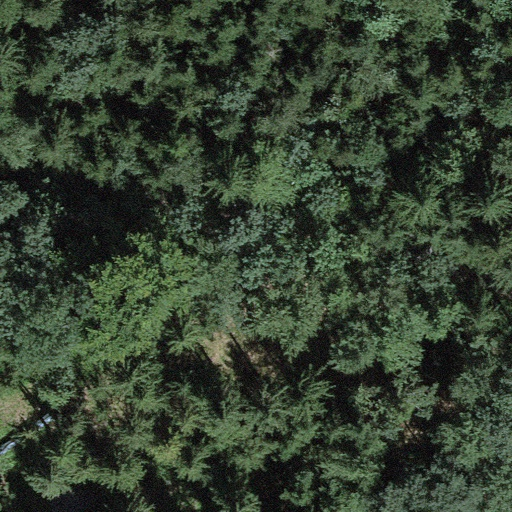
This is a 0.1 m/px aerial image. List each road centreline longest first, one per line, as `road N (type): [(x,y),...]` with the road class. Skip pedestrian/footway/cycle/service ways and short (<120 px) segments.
road 1 (track): [(0,132),(86,148),(423,246),(511,285)]
road 2 (track): [(223,188),(511,144)]
